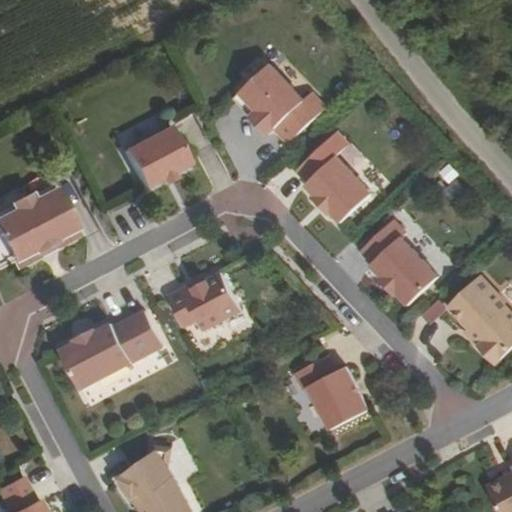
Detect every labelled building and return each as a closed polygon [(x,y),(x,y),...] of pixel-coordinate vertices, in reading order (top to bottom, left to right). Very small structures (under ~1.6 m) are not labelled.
[(339,104),(324,89),(316,96),(282,60),(252,89),(270,107),(263,113),(281,132),(287,126),(301,140),(339,104)] [(181,123),(135,147),(155,185),(201,160),(181,123)] [(349,153),(319,182),(329,193),(327,195),(342,211),(344,209),(354,220),(385,191),(349,153)] [(28,263),(89,231),(63,180),(22,201),(25,207),(0,220),(0,250),(6,262),(22,254),(28,263)] [(406,217),(373,248),(385,260),(383,263),(395,274),(392,276),(408,292),(410,291),(421,303),(451,274),(414,235),(419,230),(406,217)] [(200,284),(180,295),(197,324),(210,318),(215,328),(253,308),(234,270),(201,287),(200,284)] [(511,291),(495,273),(462,304),(495,340),(492,344),(509,362),(511,359),(511,291)] [(87,339),(72,347),(92,386),(176,343),(157,307),(125,323),(124,320),(108,328),(107,326),(86,337),(87,339)] [(340,354),(307,371),(315,388),(321,385),(344,427),(381,408),(358,364),(348,369),(340,354)] [(162,442),(161,455),(128,478),(149,506),(152,511),(205,511),(186,474),(179,466),(183,446),(162,442)] [(33,475),(8,488),(21,511),(55,511),(48,498),(46,499),(33,475)] [(511,476),(498,484),(511,510),(511,476)]
